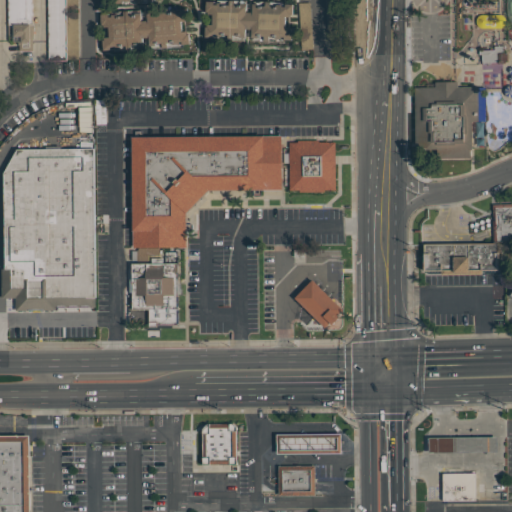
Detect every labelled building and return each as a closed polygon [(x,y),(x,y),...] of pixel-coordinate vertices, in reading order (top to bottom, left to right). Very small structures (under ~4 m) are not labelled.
[(8,0),(9,41),(22,41),(22,50),(33,50),(32,0),(8,0)] [(48,0),(49,59),(67,59),(66,0),(48,0)] [(246,12),(253,12),(253,3),(259,3),(258,5),(264,6),(265,1),(270,1),(270,6),(276,6),(276,4),(281,4),(281,3),(292,4),(292,16),(285,16),(285,27),(292,27),(291,41),(273,40),(273,37),(269,37),(269,41),(263,40),(263,37),(260,37),(260,40),(252,40),(252,29),(246,28),(245,38),(206,37),(206,24),(211,24),(212,14),(206,14),(207,1),(217,1),(217,2),(222,2),(222,5),(229,5),(229,0),(234,0),(234,5),(240,5),(240,2),(247,3),(246,12)] [(311,2),(299,3),(301,50),(313,49),(311,2)] [(187,8),(188,21),(181,21),(182,31),(189,31),(189,43),(179,44),(179,47),(171,48),(171,44),(167,44),(167,48),(161,48),(161,44),(158,44),(158,48),(148,49),(148,39),(143,39),(144,49),(133,50),(133,45),(129,46),(129,50),(124,50),(124,48),(119,48),(119,51),(114,51),(114,49),(103,50),(103,37),(109,37),(109,26),(102,27),(101,15),(108,15),(108,17),(112,17),(112,14),(117,14),(117,16),(124,15),(123,10),(128,10),(129,15),(135,15),(134,12),(141,12),(142,22),(148,21),(147,11),(168,10),(168,12),(171,12),(171,10),(176,10),(176,12),(180,12),(180,9),(187,8)] [(470,150),(470,158),(422,158),(422,148),(415,148),(415,88),(435,88),(435,81),(458,81),(458,87),(478,87),(478,121),(472,121),(472,150),(470,150)] [(189,137),(285,136),(285,191),(214,192),(189,216),(189,250),(135,250),(135,192),(135,137),(189,137)] [(293,142),(339,141),(339,193),(293,194),(293,142)] [(21,270),(6,270),(5,175),(20,150),(97,150),(98,298),(21,299),(21,270)] [(495,206),(511,205),(511,242),(496,244),(495,206)] [(428,245),(503,245),(503,272),(428,272),(428,245)] [(160,248),(137,248),(137,256),(160,256),(160,248)] [(134,265),(181,265),(181,312),(134,312),(134,265)] [(315,281),(347,311),(329,330),(297,300),(315,281)] [(204,425),(239,424),(240,465),(205,466),(204,425)] [(277,435),(277,453),(341,453),(341,435),(277,435)] [(429,453),(429,438),(497,436),(497,451),(429,453)] [(0,511),(0,437),(31,437),(32,511),(0,511)] [(281,467),(319,466),(320,496),(282,497),(281,467)] [(447,474),(479,473),(480,501),(447,502),(447,474)]
